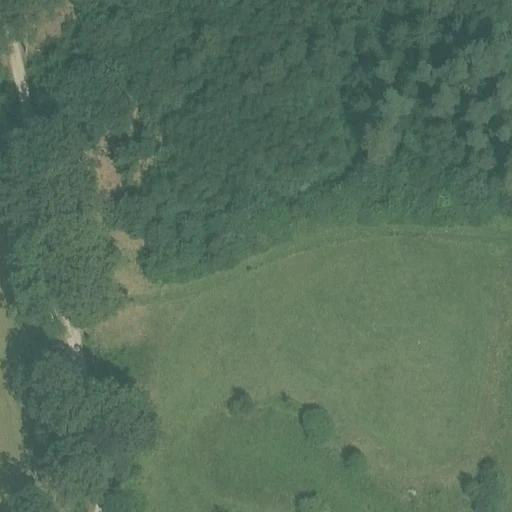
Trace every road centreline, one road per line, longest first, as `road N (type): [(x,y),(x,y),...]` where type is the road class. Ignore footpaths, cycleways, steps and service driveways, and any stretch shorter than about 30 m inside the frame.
road 1 (track): [(5,0),(65,298)]
road 2 (track): [(65,298),(91,438),(93,511)]
